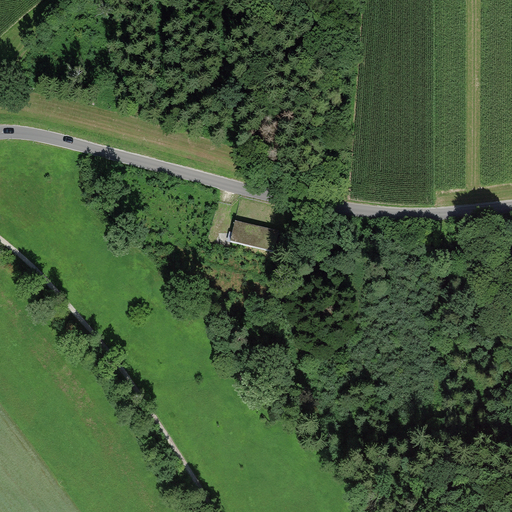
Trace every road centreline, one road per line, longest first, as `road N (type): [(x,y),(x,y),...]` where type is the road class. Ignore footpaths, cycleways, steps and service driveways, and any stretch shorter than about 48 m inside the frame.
road 1 (unclassified): [(511,207),(410,214),(335,207),(32,133),(0,132)]
road 2 (track): [(0,239),(119,365),(213,511)]
